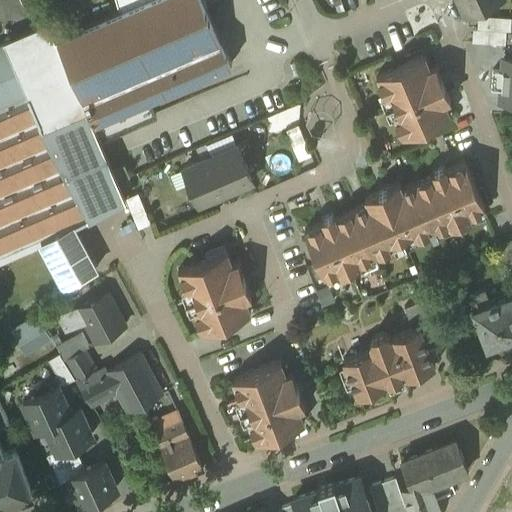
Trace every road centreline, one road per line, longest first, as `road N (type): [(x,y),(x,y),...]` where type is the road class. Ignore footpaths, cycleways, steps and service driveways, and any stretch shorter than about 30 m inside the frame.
road 1 (residential): [(244,486),(148,284),(161,243),(247,207)]
road 2 (residential): [(511,391),(244,486)]
road 3 (residential): [(437,0),(511,207)]
road 4 (residential): [(247,207),(288,321)]
